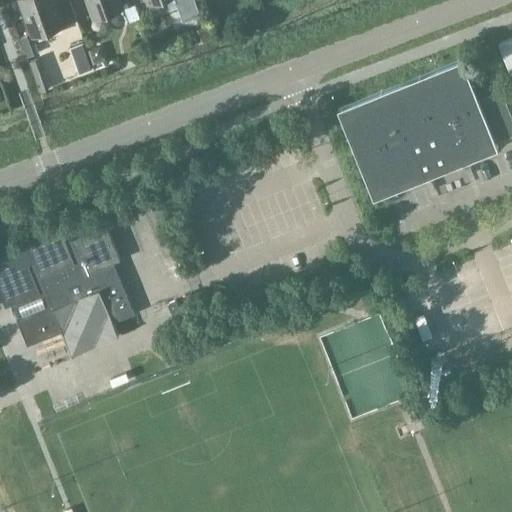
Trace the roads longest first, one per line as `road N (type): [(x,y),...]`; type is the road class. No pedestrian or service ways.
road 1 (unclassified): [(292,72),(346,222),(373,257),(420,257),(511,223)]
road 2 (unclassified): [(0,183),(292,72)]
road 3 (unclassified): [(292,72),(484,0)]
